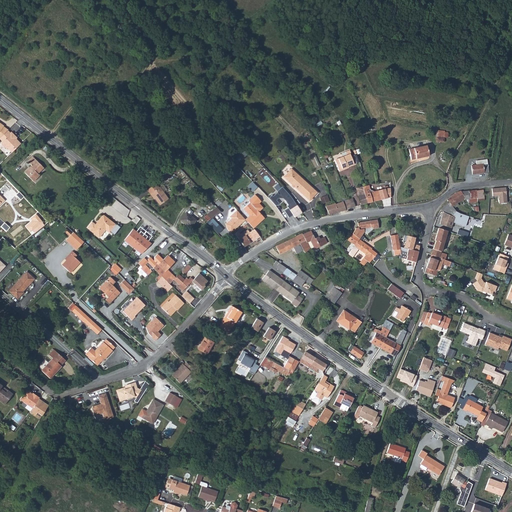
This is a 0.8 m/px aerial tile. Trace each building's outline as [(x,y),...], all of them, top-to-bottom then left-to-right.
[(0,138),(2,141),(10,133),(7,130),(0,137),(0,138)] [(448,130),(437,130),(436,141),(445,141),(445,137),(448,137),(448,130)] [(7,147),(12,152),(21,143),(14,136),(15,135),(11,131),(10,133),(2,141),(0,142),(6,148),(7,147)] [(409,150),(412,160),(429,156),(427,146),(409,150)] [(342,170),(347,168),(356,165),(352,154),(335,161),(340,173),(343,172),(342,170)] [(25,172),(34,181),(40,175),(38,173),(44,167),(34,156),(28,161),(32,165),(25,172)] [(472,165),(473,174),(483,173),(489,172),(487,159),(476,160),(476,164),(472,165)] [(162,175),(165,180),(174,174),(171,169),(162,175)] [(291,170),(283,178),(292,186),(291,187),(293,189),(294,188),(310,202),(317,193),(291,170)] [(252,181),(248,186),(254,191),(258,185),(252,181)] [(147,191),(150,195),(160,206),(168,200),(159,188),(158,188),(155,185),(147,191)] [(365,196),(367,203),(387,197),(385,189),(388,188),(387,185),(382,187),(383,190),(375,193),(370,191),(369,186),(362,188),(365,196)] [(506,185),(493,188),(494,193),(500,192),(501,200),(508,199),(506,185)] [(273,196),(270,198),(277,207),(280,204),(278,201),(280,199),(284,199),(289,206),(288,207),(289,209),(285,211),(290,219),(294,216),(296,218),(302,213),(298,206),(293,199),(290,195),(283,188),(278,192),(279,193),(274,197),(273,196)] [(474,203),(479,202),(479,200),(486,199),(484,189),(474,191),(474,203)] [(243,190),(238,196),(243,201),(249,196),(243,190)] [(448,199),(450,203),(453,207),(466,199),(462,193),(462,192),(459,192),(451,197),(450,198),(448,199)] [(462,193),(466,199),(467,201),(472,200),(470,192),(462,193)] [(246,220),(254,228),(260,223),(259,221),(263,217),(264,216),(259,212),(261,210),(261,205),(259,203),(261,202),(254,196),(248,202),(249,204),(244,209),(250,216),(246,220)] [(367,203),(365,196),(358,198),(360,205),(367,203)] [(327,197),(320,199),(321,205),(329,203),(327,197)] [(336,206),(338,212),(346,210),(344,203),(338,205),(336,206)] [(445,212),(449,214),(454,209),(453,207),(450,203),(441,211),(445,212)] [(332,206),(326,208),(330,214),(338,212),(336,206),(336,205),(332,206)] [(207,215),(210,220),(221,213),(217,208),(207,215)] [(189,210),(180,221),(189,228),(195,221),(189,217),(192,213),(189,210)] [(232,234),(246,220),(237,211),(232,215),(231,218),(232,219),(226,225),(229,228),(228,230),(232,234)] [(443,217),(441,224),(452,228),(454,222),(466,226),(469,217),(461,214),(459,213),(456,212),(453,216),(449,214),(445,212),(443,217)] [(35,214),(31,218),(33,221),(27,226),(31,232),(43,224),(35,214)] [(91,230),(99,237),(105,229),(109,233),(116,225),(104,214),(96,224),(92,221),(87,227),(91,230)] [(222,230),(212,219),(210,220),(206,223),(217,235),(222,230)] [(349,242),(356,247),(360,241),(361,240),(366,233),(365,232),(365,229),(373,228),(373,230),(379,229),(378,220),(359,223),(360,228),(356,229),(357,230),(349,242)] [(432,255),(439,258),(445,260),(446,255),(441,253),(448,232),(439,229),(436,237),(435,241),(436,241),(432,255)] [(240,240),(245,247),(255,240),(261,237),(256,230),(252,233),(240,240)] [(297,237),(301,244),(304,250),(307,254),(312,251),(308,243),(312,241),(316,249),(328,243),(325,237),(320,239),(319,237),(316,239),(312,231),(309,232),(303,235),(303,234),(300,235),(297,237)] [(398,233),(391,234),(393,249),(400,248),(400,246),(398,233)] [(408,235),(405,246),(417,250),(420,242),(415,240),(416,237),(408,235)] [(66,241),(77,251),(82,246),(71,236),(66,241)] [(461,236),(460,239),(480,246),(481,243),(468,238),(461,236)] [(297,237),(277,247),(281,254),(294,248),(297,254),(303,251),(300,245),(301,244),(297,237)] [(356,247),(360,250),(368,256),(365,259),(366,260),(369,256),(370,257),(371,256),(370,255),(373,251),(373,250),(360,241),(356,247)] [(400,246),(400,248),(401,251),(407,252),(406,255),(407,255),(406,260),(416,262),(417,258),(416,258),(417,256),(419,252),(400,246)] [(349,255),(353,259),(360,250),(356,247),(353,251),(349,255)] [(366,260),(369,262),(369,263),(371,264),(374,261),(375,261),(379,255),(373,251),(370,255),(371,256),(370,257),(369,256),(366,260)] [(67,257),(69,259),(67,261),(63,266),(70,274),(80,263),(75,258),(76,256),(72,252),(67,257)] [(139,264),(141,266),(140,268),(144,272),(149,268),(150,269),(151,267),(152,268),(156,263),(157,264),(163,259),(157,253),(154,257),(154,260),(153,261),(148,256),(145,260),(143,258),(137,263),(139,264)] [(503,273),(507,263),(505,262),(505,260),(506,261),(508,257),(499,253),(492,269),(503,273)] [(153,268),(162,276),(168,281),(170,284),(174,279),(176,277),(168,269),(175,261),(168,254),(163,259),(157,264),(153,268)] [(425,273),(436,277),(438,271),(435,270),(439,258),(432,255),(431,258),(430,258),(429,261),(425,273)] [(435,270),(438,271),(439,271),(441,265),(449,267),(450,262),(445,260),(439,258),(435,270)] [(276,261),(274,264),(284,272),(287,268),(276,261)] [(108,265),(110,267),(115,271),(118,267),(111,262),(108,265)] [(182,271),(186,273),(191,266),(188,263),(182,271)] [(141,266),(139,264),(135,268),(144,276),(146,274),(144,272),(140,268),(141,266)] [(297,276),(306,282),(307,283),(312,277),(302,270),(297,276)] [(292,302),(296,296),(298,293),(275,276),(268,271),(261,279),(292,302)] [(192,280),(202,289),(205,285),(205,284),(208,280),(200,272),(194,279),(192,280)] [(477,273),(475,279),(477,282),(473,285),(477,291),(482,292),(482,291),(491,295),(493,291),(495,292),(497,287),(485,282),(485,283),(483,283),(481,279),(482,275),(477,273)] [(24,294),(26,292),(36,281),(29,274),(11,293),(20,301),(25,295),(24,294)] [(174,279),(180,284),(178,286),(183,291),(190,283),(192,280),(194,279),(191,276),(188,279),(187,277),(185,279),(179,274),(176,277),(174,279)] [(162,276),(158,280),(169,290),(170,289),(165,284),(168,281),(162,276)] [(297,276),(294,280),(302,287),(306,282),(297,276)] [(99,289),(102,292),(105,292),(109,295),(109,298),(106,301),(110,305),(120,294),(112,286),(115,283),(109,278),(99,289)] [(344,286),(347,289),(355,280),(352,278),(344,286)] [(131,287),(125,281),(120,287),(129,295),(134,290),(131,287)] [(401,300),(405,295),(401,292),(397,288),(393,285),(389,291),(401,300)] [(327,294),(328,295),(326,297),(330,300),(329,301),(334,305),(343,295),(342,294),(343,292),(338,288),(337,290),(333,287),(327,294)] [(186,291),(182,295),(190,302),(194,298),(186,291)] [(170,314),(176,308),(177,309),(178,310),(185,302),(176,294),(169,302),(168,301),(162,307),(170,314)] [(292,302),(291,303),(296,307),(301,299),(296,296),(292,302)] [(138,299),(124,313),(133,321),(136,318),(135,317),(146,306),(138,299)] [(222,322),(232,328),(241,312),(232,306),(222,322)] [(397,319),(404,324),(408,317),(410,317),(412,312),(404,307),(401,311),(398,309),(396,312),(400,314),(397,319)] [(97,325),(78,308),(74,313),(81,320),(85,324),(86,324),(92,330),(97,325)] [(421,321),(431,325),(432,322),(435,323),(444,326),(448,316),(443,314),(442,315),(433,312),(432,313),(424,310),(421,321)] [(336,322),(348,330),(349,330),(354,333),(361,323),(344,311),(336,322)] [(246,315),(241,312),(237,321),(239,322),(240,319),(244,320),(246,315)] [(444,326),(448,328),(452,317),(448,316),(444,326)] [(147,329),(154,336),(157,333),(157,334),(165,326),(157,318),(147,329)] [(263,322),(256,318),(251,327),(257,331),(263,322)] [(475,325),(464,321),(460,329),(469,333),(466,340),(475,344),(478,336),(482,338),(485,329),(478,326),(478,327),(477,328),(476,327),(475,325)] [(97,325),(92,330),(99,336),(103,331),(97,325)] [(269,327),(263,336),(269,340),(275,331),(269,327)] [(371,344),(389,354),(395,345),(385,339),(389,333),(383,329),(380,333),(378,332),(371,344)] [(498,334),(489,330),(485,342),(497,347),(498,345),(506,349),(511,337),(502,334),(502,335),(498,334)] [(395,345),(400,348),(406,334),(402,331),(395,345)] [(288,359),(283,367),(289,371),(292,372),(298,362),(288,356),(290,353),(291,353),(296,345),(286,339),(287,338),(283,336),(274,351),(280,354),(280,355),(288,359)] [(198,349),(207,354),(214,342),(205,337),(198,349)] [(89,356),(97,364),(103,358),(104,359),(112,350),(111,349),(114,346),(106,339),(103,342),(102,341),(95,349),(91,346),(86,352),(89,355),(89,356)] [(389,354),(394,357),(400,348),(395,345),(389,354)] [(361,357),(364,350),(354,346),(351,352),(361,357)] [(455,349),(449,347),(446,353),(452,356),(455,349)] [(50,357),(53,360),(43,372),(51,379),(63,366),(61,364),(65,360),(55,351),(50,357)] [(247,353),(242,351),(237,360),(242,362),(241,364),(250,369),(248,371),(254,375),(259,366),(255,364),(256,360),(246,355),(247,353)] [(308,367),(314,357),(305,352),(299,361),(308,367)] [(424,369),(424,368),(428,357),(422,354),(418,367),(424,369)] [(308,367),(313,370),(315,367),(316,368),(320,361),(314,357),(308,367)] [(263,366),(275,373),(277,370),(287,375),(289,371),(283,367),(274,362),(267,358),(263,366)] [(315,370),(317,371),(318,369),(322,371),(326,364),(320,361),(316,368),(315,370)] [(492,381),(499,384),(504,373),(494,369),(495,365),(486,361),(482,370),(494,375),(492,381)] [(172,375),(180,383),(190,372),(189,371),(192,368),(186,363),(183,365),(182,364),(172,375)] [(408,383),(412,384),(416,373),(401,367),(398,376),(404,378),(404,380),(409,382),(408,383)] [(323,374),(309,397),(311,398),(313,397),(314,396),(320,399),(323,395),(326,397),(333,385),(329,382),(327,384),(324,382),(325,380),(326,377),(327,376),(323,374)] [(441,374),(440,378),(444,380),(451,383),(453,379),(441,374)] [(415,388),(421,390),(420,392),(429,395),(434,380),(427,377),(426,381),(418,378),(415,388)] [(145,378),(139,387),(144,389),(149,382),(145,378)] [(117,389),(120,398),(134,393),(140,396),(144,389),(139,387),(136,385),(134,379),(125,382),(126,385),(123,386),(122,385),(117,387),(117,389)] [(435,392),(439,394),(437,400),(451,406),(455,397),(447,393),(451,383),(444,380),(442,388),(437,386),(435,392)] [(0,388),(1,386),(2,386),(0,384),(0,400),(5,404),(12,394),(7,390),(7,391),(5,393),(0,389),(0,388)] [(27,390),(20,399),(32,408),(38,399),(39,397),(33,393),(32,394),(27,390)] [(340,390),(333,405),(339,407),(346,411),(352,398),(348,396),(349,394),(340,390)] [(169,405),(172,398),(175,400),(179,402),(181,399),(169,391),(163,401),(169,405)] [(107,392),(99,394),(101,402),(102,404),(97,405),(96,404),(93,405),(92,406),(94,414),(102,412),(104,419),(113,416),(107,392)] [(463,408),(466,409),(467,408),(479,413),(483,405),(475,401),(476,398),(469,395),(463,408)] [(169,405),(171,406),(175,408),(179,402),(175,400),(172,398),(169,405)] [(32,408),(29,411),(35,415),(37,412),(41,416),(48,405),(38,399),(32,408)] [(143,418),(152,423),(162,405),(152,400),(143,418)] [(294,405),(302,409),(305,404),(298,400),(294,405)] [(359,414),(373,421),(372,423),(371,425),(375,427),(379,418),(376,416),(377,413),(369,408),(368,410),(362,407),(362,406),(362,405),(362,404),(361,404),(360,404),(359,404),(359,405),(354,415),(357,416),(358,416),(359,414)] [(294,405),(290,413),(297,417),(302,409),(294,405)] [(325,408),(318,419),(325,423),(332,412),(325,408)] [(480,423),(484,426),(486,423),(486,422),(491,412),(492,410),(488,408),(480,423)] [(486,422),(486,423),(490,425),(489,426),(493,428),(494,426),(503,430),(508,420),(491,412),(486,422)] [(297,419),(289,414),(286,420),(290,423),(291,420),(294,422),(297,419)] [(358,416),(372,423),(373,421),(359,414),(358,416)] [(313,427),(318,419),(312,416),(308,423),(313,427)] [(386,452),(394,455),(392,459),(393,460),(399,462),(400,461),(401,460),(405,462),(409,452),(404,451),(405,448),(389,443),(386,452)] [(426,467),(438,474),(443,466),(425,455),(426,453),(422,451),(419,456),(423,459),(420,463),(420,464),(419,466),(424,470),(426,467)] [(449,478),(452,480),(450,482),(459,487),(460,492),(456,504),(463,507),(472,484),(467,481),(466,483),(463,481),(464,479),(456,474),(456,473),(454,471),(449,478)] [(194,482),(199,484),(201,486),(198,496),(206,499),(205,500),(209,502),(210,500),(213,490),(206,488),(207,485),(206,483),(200,481),(203,473),(198,472),(194,482)] [(175,493),(177,492),(179,493),(186,495),(189,486),(171,480),(168,489),(172,491),(172,492),(175,493)] [(273,505),(280,507),(280,506),(282,501),(283,497),(276,495),(273,505)] [(363,511),(369,511),(373,498),(368,497),(363,511)] [(221,506),(219,511),(242,511),(243,511),(235,508),(236,504),(234,501),(230,502),(229,505),(226,504),(225,507),(221,506)] [(178,511),(180,507),(168,503),(167,509),(165,508),(163,511),(178,511)] [(470,511),(487,511),(488,509),(473,503),(470,511)]
